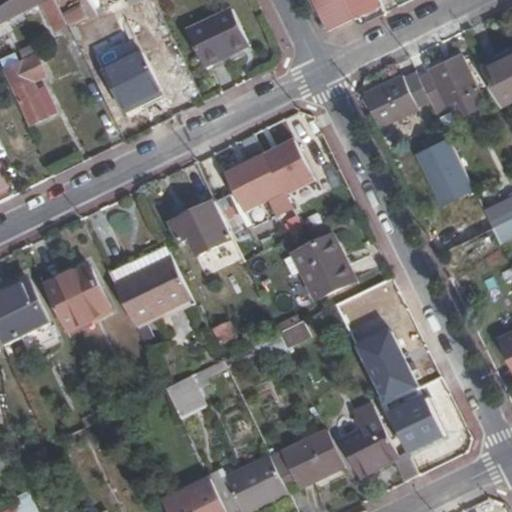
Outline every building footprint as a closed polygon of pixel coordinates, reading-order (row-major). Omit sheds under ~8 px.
[(41,0),(55,26),(67,20),(58,2),(56,0),(12,0),(7,3),(0,7),(0,55),(4,64),(11,61),(0,39),(0,23),(40,0),(41,0)] [(365,24),(388,13),(381,0),(316,0),(331,29),(355,17),(359,22),(365,24)] [(209,67),(252,46),(235,10),(191,32),(209,67)] [(511,51),(484,65),(504,106),(511,101),(511,51)] [(167,90),(148,53),(108,72),(127,110),(167,90)] [(480,88),(463,53),(431,69),(448,104),(460,98),(468,114),(488,104),(480,88)] [(11,61),(4,64),(34,125),(52,115),(36,81),(49,75),(39,55),(22,64),(19,58),(11,61)] [(420,74),(418,68),(367,95),(383,126),(433,100),(420,74)] [(438,109),(448,104),(431,69),(420,74),(433,100),(438,109)] [(274,174),(216,202),(217,203),(232,233),(254,222),(249,212),(270,201),(278,216),(295,207),(287,191),(283,193),(274,174)] [(511,219),(511,199),(488,211),(496,228),(511,219)] [(232,233),(217,203),(171,226),(181,245),(189,241),(199,260),(236,241),(232,233)] [(488,211),(432,238),(440,255),(457,247),(496,228),(488,211)] [(511,237),(511,219),(496,228),(503,242),(511,237)] [(503,242),(496,228),(457,247),(464,261),(503,242)] [(324,298),(358,280),(335,236),(301,254),(324,298)] [(239,247),(245,259),(260,252),(255,240),(239,247)] [(118,287),(174,259),(169,248),(113,275),(118,287)] [(118,287),(136,324),(193,296),(174,259),(118,287)] [(48,289),(69,332),(114,310),(93,267),(48,289)] [(0,293),(0,326),(9,344),(54,322),(32,277),(0,293)] [(406,346),(382,298),(356,310),(380,359),(406,346)] [(307,321),(282,334),(290,350),(315,337),(307,321)] [(213,335),(220,347),(241,337),(234,324),(213,335)] [(207,406),(193,376),(168,389),(182,418),(207,406)] [(396,461),(407,482),(421,475),(410,453),(402,457),(378,406),(336,426),(361,478),(396,461)] [(346,464),(329,429),(272,455),(290,491),(346,464)] [(55,444),(61,458),(70,453),(63,440),(55,444)] [(0,471),(13,465),(7,453),(0,456),(0,471)] [(243,511),(290,491),(272,455),(214,482),(228,511),(243,511)] [(228,511),(214,482),(213,479),(168,500),(174,511),(228,511)]
